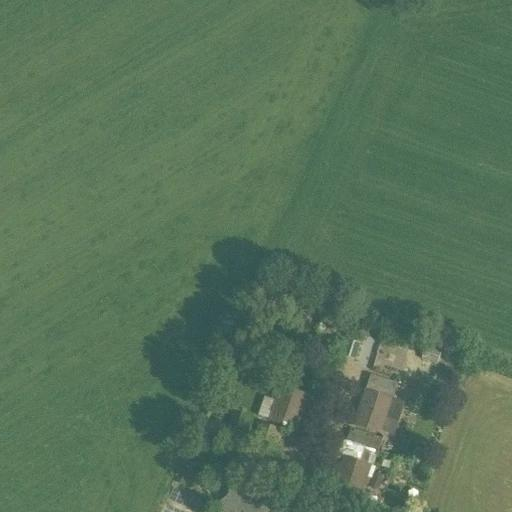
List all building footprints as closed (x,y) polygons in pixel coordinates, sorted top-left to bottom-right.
[(334,353),(340,334),(329,330),(322,349),(334,353)] [(379,433),(390,401),(396,384),(372,376),(356,426),(379,433)] [(295,431),(307,396),(281,388),(270,422),(295,431)] [(273,464),(284,431),(262,425),(252,457),(273,464)] [(382,439),(350,428),(346,441),(378,452),(382,439)] [(359,502),(371,468),(344,459),(332,493),(359,502)] [(259,501),(226,489),(228,484),(213,479),(206,500),(214,503),(216,498),(222,500),(219,508),(230,511),(278,511),(281,504),(260,496),(259,501)]
